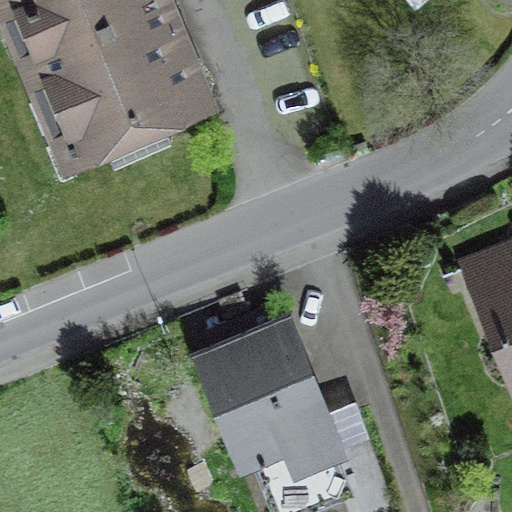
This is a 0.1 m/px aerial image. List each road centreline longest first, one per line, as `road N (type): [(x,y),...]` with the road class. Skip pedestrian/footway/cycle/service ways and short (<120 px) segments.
road 1 (residential): [(297,218),(0,342)]
road 2 (residential): [(297,218),(408,511)]
road 3 (residential): [(511,111),(455,156),(297,218)]
